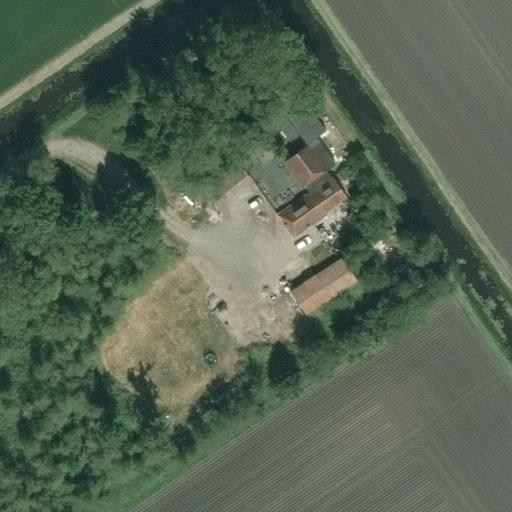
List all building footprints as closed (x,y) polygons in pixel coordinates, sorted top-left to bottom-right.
[(95,141),(115,133),(111,125),(92,132),(95,141)] [(285,160),(307,193),(330,177),(325,170),(335,164),(320,143),(310,149),(307,145),(285,160)] [(245,175),(234,160),(206,181),(218,196),(245,175)] [(330,177),(307,193),(279,213),(293,234),(345,198),(330,177)] [(181,247),(156,273),(170,285),(194,260),(181,247)] [(245,257),(254,268),(265,259),(257,248),(245,257)] [(341,257),(290,291),(305,315),(357,281),(341,257)] [(164,304),(151,316),(161,327),(174,315),(164,304)]
